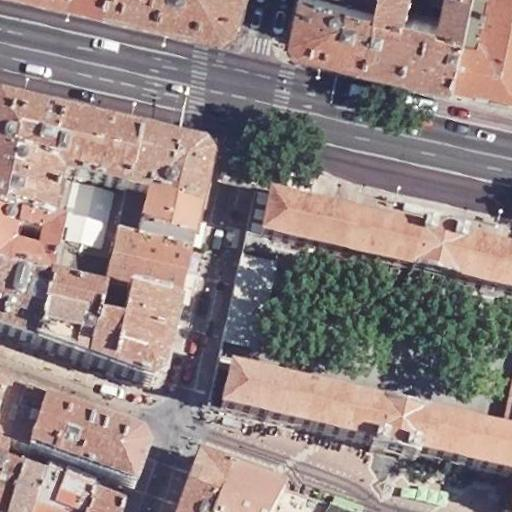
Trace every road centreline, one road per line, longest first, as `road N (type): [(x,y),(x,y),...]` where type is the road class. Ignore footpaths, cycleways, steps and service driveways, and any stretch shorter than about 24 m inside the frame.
road 1 (residential): [(179,421),(254,99)]
road 2 (primary): [(254,99),(511,158)]
road 3 (primary): [(0,41),(254,99)]
road 4 (residential): [(415,511),(179,421)]
road 5 (residential): [(0,362),(179,421)]
